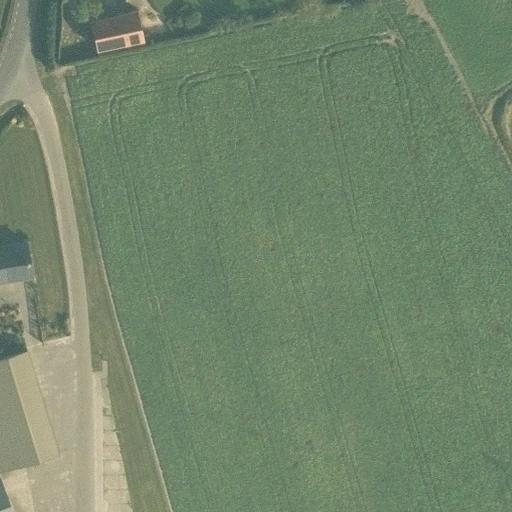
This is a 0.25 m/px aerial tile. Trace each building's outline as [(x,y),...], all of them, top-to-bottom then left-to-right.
[(137,10),(90,20),(96,49),(144,39),(137,10)] [(26,242),(21,243),(0,246),(0,280),(31,275),(26,242)] [(34,315),(21,318),(29,346),(42,342),(34,315)] [(7,355),(0,357),(0,467),(23,460),(0,391),(0,376),(32,367),(26,349),(7,355)] [(0,511),(13,511),(0,476),(0,511)]
